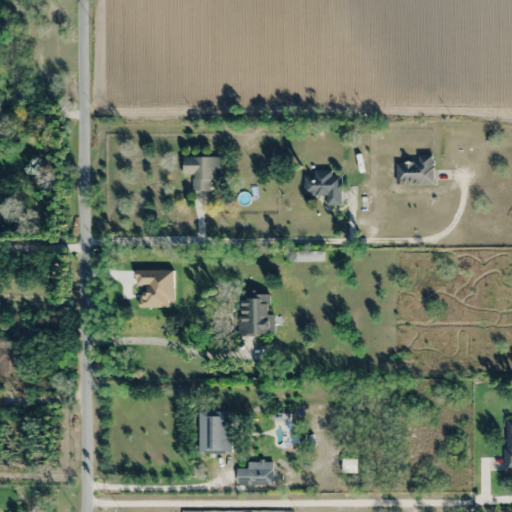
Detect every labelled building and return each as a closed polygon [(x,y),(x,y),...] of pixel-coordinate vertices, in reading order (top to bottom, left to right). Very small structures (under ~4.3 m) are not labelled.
[(433,183),(433,155),(417,155),(417,162),(396,162),(396,183),(433,183)] [(193,174),(193,191),(213,191),(213,171),(221,171),(221,156),(183,156),(183,174),(193,174)] [(327,195),(327,205),(341,205),(341,176),(332,176),(332,171),(313,171),(313,175),(304,175),(304,195),(327,195)] [(323,260),(323,252),(290,252),(290,260),(323,260)] [(238,335),(274,335),(274,314),(269,314),(269,293),(238,293),(238,335)] [(1,348),(1,371),(19,371),(19,348),(1,348)] [(231,411),(199,411),(199,453),(231,453),(231,411)] [(270,466),(256,466),(256,463),(249,463),(249,483),(270,483),(270,466)]
